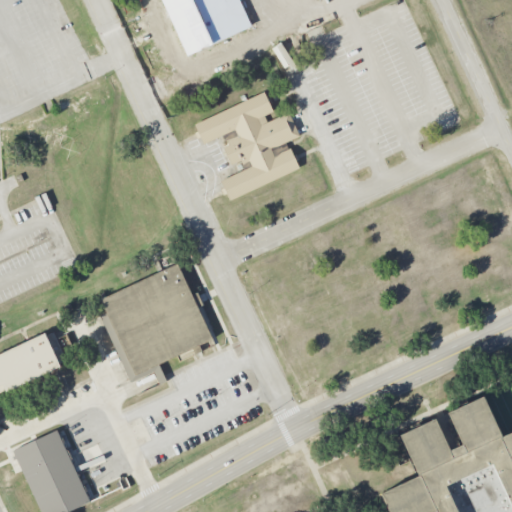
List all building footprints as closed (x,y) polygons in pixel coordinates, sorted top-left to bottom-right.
[(194,124),(204,144),(222,135),(227,145),(222,148),(231,166),(240,161),(245,171),(220,182),(229,202),(298,168),(286,143),(300,136),(289,112),(276,118),(263,91),(194,124)] [(102,297),(108,312),(101,314),(128,381),(151,371),(157,384),(167,380),(160,364),(213,342),(180,264),(102,297)] [(0,355),(0,420),(9,417),(0,397),(0,394),(51,371),(63,396),(91,384),(64,326),(0,355)] [(398,435),(435,418),(449,449),(460,444),(446,414),(482,396),(501,436),(511,430),(511,511),(388,511),(380,493),(417,475),(398,435)] [(41,511),(12,451),(57,430),(91,501),(67,511),(41,511)]
